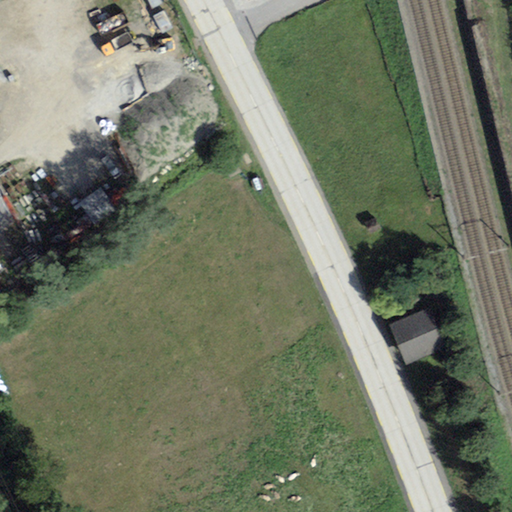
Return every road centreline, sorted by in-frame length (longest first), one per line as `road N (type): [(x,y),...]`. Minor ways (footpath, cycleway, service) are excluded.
road 1 (primary): [(430,511),(358,326),(198,0)]
road 2 (track): [(488,0),(511,124)]
